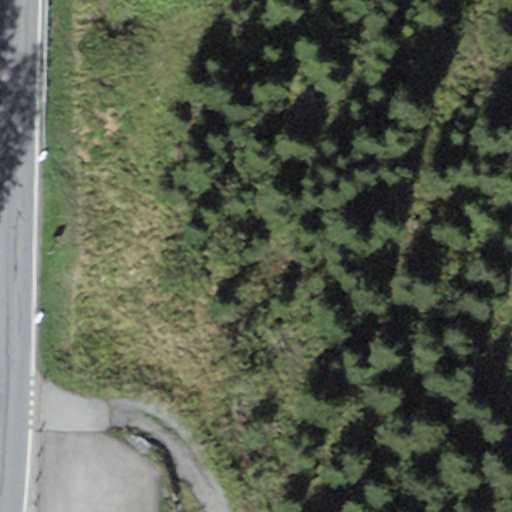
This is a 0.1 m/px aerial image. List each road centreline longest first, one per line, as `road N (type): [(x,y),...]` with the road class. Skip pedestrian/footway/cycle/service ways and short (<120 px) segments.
road 1 (secondary): [(12,0),(0,471)]
road 2 (track): [(7,398),(138,422),(161,436),(216,511)]
